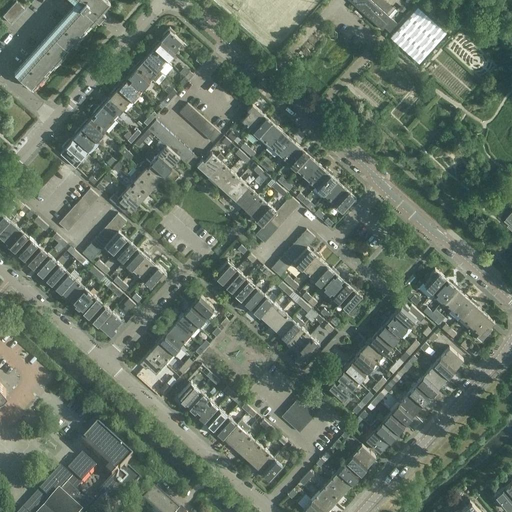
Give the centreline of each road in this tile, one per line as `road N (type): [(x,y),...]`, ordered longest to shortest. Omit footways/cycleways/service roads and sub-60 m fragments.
road 1 (tertiary): [(361,511),(511,345)]
road 2 (residential): [(265,506),(106,361)]
road 3 (tertiary): [(383,186),(231,47)]
road 4 (residential): [(106,361),(204,251),(167,217)]
road 5 (residential): [(263,253),(302,210),(334,238),(383,186)]
road 6 (tertiary): [(511,300),(383,186)]
road 7 (residential): [(55,118),(162,0)]
road 8 (residential): [(106,361),(0,268)]
